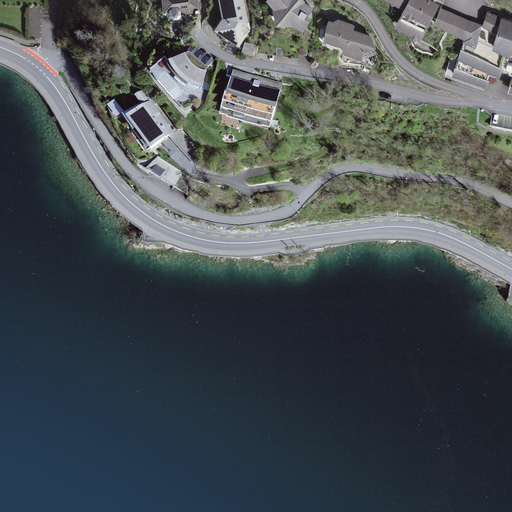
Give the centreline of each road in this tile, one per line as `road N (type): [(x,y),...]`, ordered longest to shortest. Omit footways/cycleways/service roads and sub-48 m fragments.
road 1 (residential): [(511,202),(467,181),(362,167),(333,172),(286,211),(227,222),(170,202),(133,172),(60,58),(48,54),(36,66)]
road 2 (primary): [(511,269),(411,227),(243,243),(183,234),(120,193),(36,66)]
road 3 (residential): [(479,97),(436,98),(243,62),(216,52),(196,32)]
road 4 (residential): [(479,97),(420,75),(356,0)]
